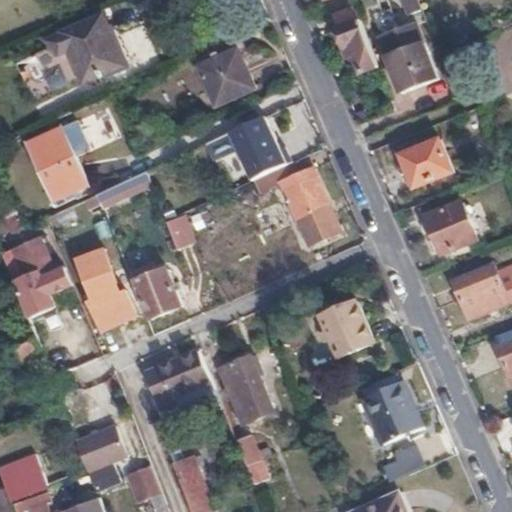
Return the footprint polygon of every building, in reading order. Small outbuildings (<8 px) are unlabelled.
[(426,22),(418,0),(401,0),(406,12),(409,11),(414,26),(426,22)] [(362,18),(357,6),(335,15),(339,28),(362,18)] [(339,28),(337,29),(351,60),(356,58),(363,75),(381,68),(362,18),(339,28)] [(116,46),(104,19),(63,36),(64,36),(47,43),(57,60),(68,55),(81,87),(131,64),(122,44),(116,46)] [(438,80),(417,27),(381,41),(401,93),(438,80)] [(257,91),(239,51),(199,69),(217,108),(257,91)] [(267,177),(285,169),(281,161),(290,157),(293,161),(307,154),(289,113),(248,133),(253,144),(268,138),(273,150),(260,156),(264,168),(258,170),(260,176),(254,179),(256,182),(267,177)] [(92,186),(66,129),(29,146),(55,203),(92,186)] [(253,144),(248,133),(227,143),(235,161),(256,152),(253,144)] [(456,173),(441,140),(404,156),(418,189),(456,173)] [(304,174),(299,162),(285,169),(267,177),(256,182),(262,194),(277,186),(280,192),(285,190),(312,250),(342,236),(330,209),(333,207),(315,168),(304,174)] [(95,197),(100,210),(148,189),(142,175),(95,197)] [(16,234),(26,229),(7,188),(0,191),(0,210),(5,221),(9,219),(16,234)] [(446,256),(480,242),(463,203),(429,217),(446,256)] [(267,235),(289,225),(280,204),(258,213),(267,235)] [(164,224),(173,243),(189,237),(180,217),(164,224)] [(46,247),(7,264),(17,291),(18,292),(58,275),(46,247)] [(159,273),(155,267),(134,277),(151,319),(182,306),(168,269),(159,273)] [(511,304),(496,267),(457,283),(473,320),(511,304)] [(140,317),(128,290),(108,299),(105,294),(89,302),(102,333),(140,317)] [(376,344),(358,302),(321,317),(339,360),(376,344)] [(511,332),(498,338),(511,375),(511,332)] [(38,356),(33,340),(16,347),(22,362),(38,356)] [(53,376),(75,367),(70,353),(67,354),(63,344),(43,353),(53,376)] [(213,384),(201,354),(148,376),(163,414),(178,408),(175,399),(213,384)] [(242,390),(231,395),(240,418),(271,406),(251,358),(220,370),(226,384),(237,380),(242,390)] [(407,386),(401,372),(359,389),(366,403),(407,386)] [(226,384),(231,395),(242,390),(237,380),(226,384)] [(425,431),(407,386),(366,403),(385,449),(425,431)] [(114,452),(97,407),(73,416),(84,444),(93,440),(99,457),(114,452)] [(249,430),(234,436),(245,462),(259,455),(249,430)] [(177,474),(156,482),(161,496),(151,501),(154,511),(212,511),(192,459),(184,463),(174,440),(166,443),(177,474)] [(419,446),(394,450),(398,470),(422,466),(419,446)] [(259,455),(245,462),(253,481),(267,475),(259,455)] [(13,502),(26,497),(21,484),(8,489),(13,502)] [(0,511),(16,511),(13,502),(8,489),(0,492),(0,511)] [(416,511),(408,493),(362,511),(416,511)] [(46,511),(40,495),(17,504),(19,511),(46,511)] [(69,511),(102,511),(98,500),(78,509),(69,511)]
